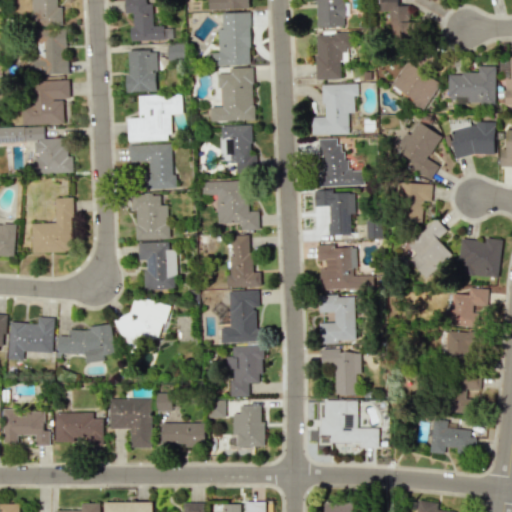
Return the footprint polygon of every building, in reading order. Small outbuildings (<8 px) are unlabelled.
[(62,25),(61,6),(57,6),(56,0),(30,0),(31,26),(62,25)] [(124,0),(125,12),(132,12),(132,40),(164,40),(164,26),(153,26),(153,0),(124,0)] [(248,8),(248,0),(208,0),(209,9),(248,8)] [(316,0),(316,27),(343,27),(343,0),(316,0)] [(381,0),(382,12),(390,12),(390,33),(412,34),(412,5),(398,5),(398,0),(381,0)] [(221,13),(222,28),(217,28),(218,52),(207,52),(207,65),(250,64),(249,12),(221,13)] [(66,74),(67,29),(33,29),(33,74),(66,74)] [(341,78),(340,61),(347,60),(346,34),(315,36),(317,79),(341,78)] [(157,91),(156,50),(127,51),(128,91),(157,91)] [(441,82),(407,61),(391,86),(425,108),(441,82)] [(496,66),(479,65),(479,73),(449,72),(449,98),(455,98),(455,103),(496,103),(496,66)] [(253,120),(252,67),(228,68),(228,73),(216,73),(217,87),(221,87),(221,106),(209,107),(210,121),(253,120)] [(26,125),(64,123),(63,99),(69,99),(68,79),(24,81),(26,125)] [(348,133),(347,112),(353,112),(353,95),(357,95),(357,83),(322,84),(322,117),(311,117),(311,134),(348,133)] [(137,95),(138,117),(127,118),(127,141),(170,140),(169,114),(181,113),(181,93),(137,95)] [(442,135),(418,121),(410,135),(405,132),(396,148),(415,159),(410,167),(430,179),(439,165),(428,158),(442,135)] [(494,155),(494,122),(475,121),(475,127),(453,127),(452,154),(494,155)] [(220,161),(235,161),(235,172),(254,172),(254,154),(251,154),(251,125),(219,125),(220,161)] [(0,126),(0,142),(33,142),(34,156),(33,156),(33,173),(73,173),(73,156),(66,156),(66,138),(44,138),(44,126),(0,126)] [(320,186),(361,185),(361,170),(344,170),(343,144),(335,144),(335,138),(319,138),(320,186)] [(127,145),(128,162),(148,161),(149,172),(143,172),(144,189),(173,188),(172,143),(127,145)] [(258,229),(258,211),(248,211),(247,180),(201,182),(202,195),(216,194),(217,224),(240,223),(240,229),(258,229)] [(431,185),(401,181),(396,220),(421,224),(423,212),(428,213),(431,185)] [(351,234),(350,191),(314,191),(314,206),(328,205),(328,234),(351,234)] [(136,239),(168,238),(167,204),(161,204),(160,193),(129,194),(130,210),(135,210),(136,239)] [(31,223),(32,252),(73,251),(72,197),(54,197),(55,222),(31,223)] [(425,277),(452,255),(438,238),(447,231),(437,219),(407,243),(416,254),(409,259),(425,277)] [(365,220),(365,235),(378,235),(378,220),(365,220)] [(0,254),(14,255),(15,224),(0,223),(0,254)] [(226,287),(261,286),(260,272),(252,272),(250,235),(231,235),(232,256),(229,256),(230,275),(226,275),(226,287)] [(498,277),(501,239),(485,237),(484,240),(460,238),(458,261),(463,261),(462,274),(498,277)] [(145,290),(176,289),(175,249),(166,249),(166,241),(137,242),(138,260),(144,260),(145,290)] [(319,290),(374,290),(373,275),(355,275),(355,245),(317,245),(317,260),(326,260),(326,268),(319,268),(319,290)] [(487,288),(468,287),(468,294),(446,293),(445,325),(475,326),(476,306),(487,306),(487,288)] [(257,290),(228,290),(229,327),(219,327),(220,343),(256,342),(255,307),(258,307),(257,290)] [(354,295),(318,295),(318,312),(333,312),(334,322),(318,322),(319,342),(354,341),(354,295)] [(170,305),(134,296),(128,318),(122,316),(115,345),(138,350),(141,337),(157,341),(161,326),(164,326),(170,305)] [(8,359),(23,359),(23,351),(52,352),(53,317),(37,316),(37,323),(9,322),(8,359)] [(57,353),(84,354),(84,361),(104,361),(104,354),(112,355),(113,325),(89,324),(89,330),(68,329),(68,336),(57,335),(57,353)] [(446,349),(446,360),(472,361),(472,331),(442,331),(441,349),(446,349)] [(230,396),(248,396),(248,383),(258,382),(258,374),(262,374),(262,345),(231,346),(232,356),(225,356),(225,369),(230,369),(230,396)] [(358,350),(320,350),(320,366),(334,366),(334,395),(359,394),(358,350)] [(480,389),(480,375),(451,376),(452,412),(468,412),(468,390),(480,389)] [(171,392),(155,393),(156,410),(171,410),(171,392)] [(151,398),(108,398),(108,428),(129,428),(129,447),(151,447),(151,398)] [(224,417),(224,400),(207,400),(208,417),(224,417)] [(357,400),(324,400),(323,416),(320,416),(319,434),(329,435),(329,442),(360,442),(360,448),(378,448),(379,428),(356,427),(357,400)] [(262,405),(239,405),(239,412),(232,412),(232,434),(236,434),(237,446),(263,446),(262,405)] [(44,412),(17,413),(17,408),(3,408),(3,443),(17,442),(17,435),(35,434),(35,445),(49,445),(49,429),(44,430),(44,412)] [(102,418),(92,418),(92,412),(54,413),(55,444),(103,443),(102,418)] [(447,427),(448,420),(432,419),(430,453),(444,453),(445,447),(458,448),(458,451),(474,452),(475,437),(470,436),(471,429),(447,427)] [(161,422),(161,444),(204,444),(204,423),(161,422)] [(455,511),(437,509),(438,502),(418,500),(416,511),(455,511)] [(264,511),(265,501),(243,501),(243,503),(221,504),(220,511),(264,511)] [(322,511),(359,511),(360,503),(322,501),(322,511)] [(152,511),(152,502),(104,502),(103,511),(152,511)] [(183,503),(183,511),(203,511),(204,502),(183,503)] [(19,511),(19,503),(0,503),(0,511),(19,511)] [(100,511),(100,503),(81,503),(81,510),(55,510),(54,511),(100,511)]
